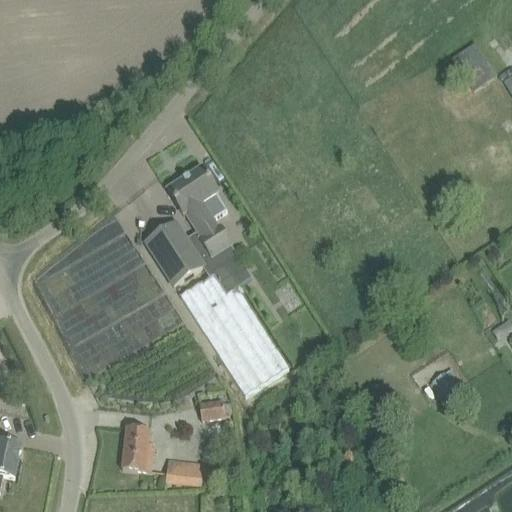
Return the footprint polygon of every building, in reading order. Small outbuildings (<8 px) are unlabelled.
[(454,62),(461,72),(481,59),(475,49),(454,62)] [(487,145),(490,165),(511,162),(511,152),(511,143),(487,145)] [(198,236),(197,237),(209,256),(229,243),(217,224),(215,225),(213,223),(227,213),(217,197),(219,196),(202,170),(168,193),(184,218),(186,217),(198,236)] [(146,246),(174,289),(205,270),(176,226),(146,246)] [(40,284),(90,377),(183,327),(133,235),(124,240),(123,238),(87,258),(87,259),(40,284)] [(181,299),(247,400),(290,371),(224,271),(181,299)] [(435,385),(445,400),(463,388),(453,373),(435,385)] [(200,407),(203,423),(226,420),(224,404),(200,407)] [(123,472),(143,475),(151,476),(155,449),(149,449),(150,433),(128,431),(123,472)] [(0,496),(4,479),(15,481),(22,448),(0,443),(0,496)] [(165,485),(213,491),(216,467),(167,462),(165,485)]
